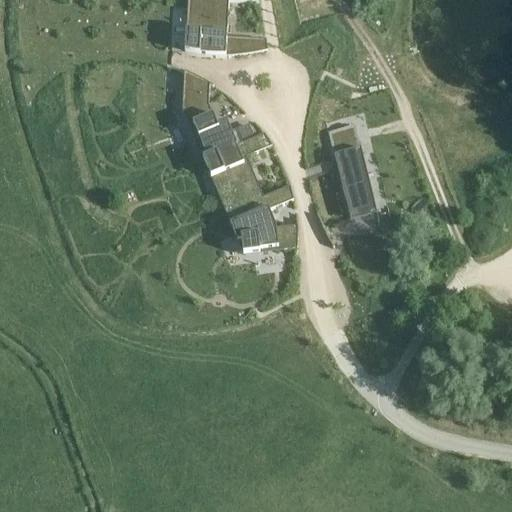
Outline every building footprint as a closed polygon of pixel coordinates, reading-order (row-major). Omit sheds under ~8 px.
[(186,46),(185,56),(189,57),(194,58),(199,58),(203,59),(207,59),(212,59),(216,60),(219,60),(224,60),(226,60),(233,59),(241,59),(249,58),(256,56),(263,55),(268,54),(266,43),(266,42),(227,41),(229,4),(192,2),(192,3),(190,35),(186,35),(186,46)] [(129,89),(143,88),(141,63),(127,64),(129,89)] [(187,95),(186,112),(200,144),(207,161),(242,146),(237,133),(231,135),(227,124),(217,128),(209,108),(210,87),(205,84),(200,82),(199,95),(187,95)] [(355,129),(328,135),(351,224),(377,217),(355,129)] [(207,161),(203,163),(207,172),(211,181),(215,180),(217,185),(222,183),(228,196),(228,197),(223,200),(230,215),(263,200),(257,185),(252,187),(243,167),(249,165),(247,160),(260,154),(255,141),(242,146),(207,161)] [(263,200),(230,215),(231,218),(234,226),(230,227),(231,229),(234,236),(238,245),(242,244),(243,259),(252,258),(260,257),(260,253),(279,251),(279,250),(283,250),(284,250),(284,253),(297,252),(297,249),(298,242),(298,235),(298,229),(277,231),(269,213),(293,203),(290,189),(263,200)]
